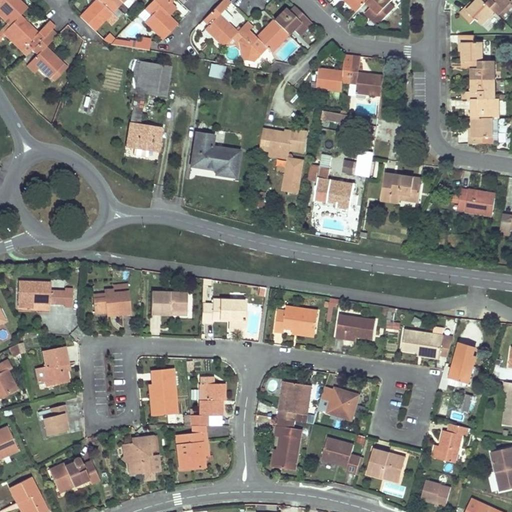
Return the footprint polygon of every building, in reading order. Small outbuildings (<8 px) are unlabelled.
[(0,0),(0,10),(8,18),(9,16),(14,21),(21,15),(28,7),(20,0),(0,0)] [(117,19),(112,14),(117,8),(111,2),(108,0),(97,0),(98,0),(90,9),(88,7),(79,17),(93,30),(98,25),(100,26),(106,20),(111,25),(117,19)] [(108,0),(111,2),(117,8),(122,3),(125,0),(108,0)] [(166,0),(171,4),(174,1),(175,0),(152,0),(144,9),(151,16),(144,22),(157,35),(159,34),(164,39),(178,24),(169,15),(167,16),(158,7),(163,1),(162,0),(166,0)] [(171,4),(166,0),(162,0),(163,1),(158,7),(167,16),(169,15),(175,8),(171,4)] [(216,42),(218,41),(223,46),(237,32),(228,23),(227,24),(218,16),(231,3),(227,0),(222,0),(206,18),(210,23),(204,30),(216,42)] [(346,0),(358,11),(368,1),(368,0),(346,0)] [(368,0),(368,1),(372,6),(366,12),(378,24),(395,9),(390,3),(392,0),(368,0)] [(482,25),(495,11),(483,0),(477,0),(474,4),(467,10),(465,8),(460,14),(471,24),(475,19),(482,25)] [(483,0),(495,11),(499,15),(511,1),(510,0),(483,0)] [(467,10),(474,4),(472,2),(465,8),(467,10)] [(274,21),(287,34),(292,29),(299,35),(311,23),(294,7),(289,12),(286,9),(274,21)] [(13,23),(14,21),(9,16),(8,18),(0,10),(0,16),(8,24),(0,31),(0,35),(7,29),(10,25),(13,23)] [(30,42),(35,47),(39,43),(42,39),(52,29),(55,26),(50,21),(49,20),(36,33),(28,25),(30,24),(21,15),(14,21),(13,23),(10,25),(7,29),(12,34),(11,35),(24,48),(30,42)] [(239,41),(242,60),(253,62),(266,49),(271,53),(284,41),(282,39),(287,34),(274,21),(273,20),(264,29),(265,30),(255,40),(248,32),(252,27),(247,22),(237,32),(239,35),(242,38),(239,41)] [(11,35),(12,34),(7,29),(0,35),(0,40),(6,35),(26,56),(32,50),(35,47),(30,42),(24,48),(11,35)] [(52,29),(42,39),(48,45),(58,35),(55,32),(52,29)] [(114,45),(150,51),(151,42),(152,40),(140,38),(140,33),(126,31),(114,45)] [(110,44),(113,41),(107,35),(103,40),(107,44),(110,44)] [(462,52),(463,61),(483,61),(483,42),(474,43),(474,36),(459,36),(459,44),(462,43),(462,52)] [(39,43),(45,48),(48,45),(42,39),(39,43)] [(35,47),(32,50),(37,54),(30,61),(38,69),(44,74),(45,72),(49,77),(50,78),(64,64),(54,55),(53,56),(45,48),(39,43),(35,47)] [(344,69),(352,70),(353,55),(348,55),(345,55),(344,69)] [(360,70),(360,64),(361,57),(357,56),(353,55),(352,70),(360,70)] [(38,69),(30,61),(26,65),(34,73),(38,69)] [(472,69),(472,80),(495,80),(495,61),(483,61),(463,61),(463,69),(472,69)] [(162,143),(161,143),(160,142),(162,130),(140,126),(145,94),(167,98),(172,67),(140,62),(127,147),(158,152),(159,146),(162,147),(162,143)] [(224,79),(226,66),(210,63),(208,77),(224,79)] [(343,83),(350,84),(351,74),(343,73),(337,72),(332,72),(332,70),(319,69),(317,87),(324,89),(324,91),(342,93),(343,83)] [(356,94),(374,96),(374,95),(382,95),(384,76),(371,75),(371,76),(359,75),(351,74),(350,84),(357,85),(356,94)] [(463,99),(472,99),(495,99),(495,80),(472,80),(472,85),(472,91),(467,92),(463,92),(463,99)] [(495,99),(472,99),(472,107),(472,118),(493,118),(499,118),(499,99),(495,99)] [(349,115),(323,111),(322,119),(347,124),(349,115)] [(469,144),(493,144),(496,144),(499,144),(499,118),(493,118),(472,118),(472,128),(472,137),(469,137),(469,144)] [(305,153),(308,132),(293,130),(292,132),(292,134),(284,133),(264,129),(260,150),(269,152),(280,153),(280,158),(288,159),(286,174),(289,174),(285,192),(298,194),(303,161),(292,159),(293,157),(291,154),(290,154),(290,151),(305,153)] [(235,178),(237,165),(240,152),(212,148),(214,137),(197,134),(191,166),(217,171),(216,175),(235,178)] [(369,177),(369,176),(370,175),(371,164),(373,152),(358,150),(354,175),(369,177)] [(320,167),(329,169),(332,156),(322,154),(321,161),(312,159),(310,166),(320,167)] [(310,166),(309,173),(308,180),(317,182),(315,200),(337,203),(336,208),(350,210),(354,185),(327,181),(329,169),(320,167),(310,166)] [(385,174),(383,187),(381,200),(400,203),(400,200),(419,202),(422,184),(417,184),(417,179),(385,174)] [(492,216),(494,206),(496,195),(462,189),(458,211),(492,216)] [(458,203),(458,200),(459,196),(452,195),(450,203),(458,203)] [(511,231),(511,230),(511,218),(511,222),(502,220),(500,234),(510,236),(511,231)] [(51,288),(51,282),(18,281),(18,302),(19,302),(19,308),(29,308),(29,302),(32,302),(50,303),(51,288)] [(64,289),(51,288),(50,303),(64,303),(64,289)] [(64,306),(68,306),(72,306),(73,289),(64,289),(64,303),(64,306)] [(114,312),(115,316),(131,315),(129,292),(114,294),(113,289),(104,290),(105,294),(105,298),(93,299),(94,314),(106,313),(114,312)] [(169,313),(187,313),(187,294),(151,292),(150,315),(169,316),(169,313)] [(212,320),(227,321),(227,331),(238,331),(244,325),(244,322),(244,312),(245,302),(212,300),(212,305),(202,305),(201,323),(211,324),(212,320)] [(286,308),(285,310),(285,312),(277,311),(274,332),(283,333),(283,329),(292,330),(314,333),(317,312),(286,308)] [(355,337),(364,339),(373,340),(376,321),(339,316),(336,338),(344,340),(345,336),(355,337)] [(447,357),(450,347),(453,337),(405,330),(402,350),(418,353),(439,356),(447,357)] [(453,366),(452,366),(451,366),(450,368),(445,367),(439,388),(446,390),(450,378),(468,383),(475,361),(472,360),(473,357),(475,349),(459,344),(453,366)] [(20,355),(18,345),(9,349),(13,359),(20,356),(20,355)] [(64,348),(53,350),(43,352),(46,368),(43,368),(45,382),(46,386),(68,381),(66,371),(65,365),(68,364),(64,348)] [(0,372),(7,369),(8,370),(11,369),(7,360),(0,363),(0,372)] [(45,382),(43,368),(36,370),(39,384),(45,382)] [(0,398),(18,390),(12,379),(8,370),(7,369),(0,372),(0,398)] [(155,415),(177,413),(173,370),(151,372),(152,385),(155,415)] [(212,384),(212,381),(212,378),(199,378),(199,386),(204,386),(204,401),(198,401),(198,416),(189,417),(190,426),(192,426),(204,426),(204,416),(206,416),(221,416),(221,401),(223,401),(223,384),(212,384)] [(508,393),(506,408),(503,424),(511,425),(511,382),(509,383),(508,393)] [(284,383),(278,419),(295,422),(296,414),(307,415),(310,399),(312,387),(284,383)] [(322,389),(312,387),(310,399),(319,401),(322,389)] [(351,417),(352,417),(357,405),(355,404),(358,396),(347,392),(346,394),(324,387),(321,399),(330,402),(326,413),(349,421),(351,417)] [(461,411),(465,412),(469,413),(473,397),(466,395),(461,411)] [(330,402),(321,399),(317,410),(326,413),(330,402)] [(65,405),(57,407),(50,409),(52,417),(43,419),(47,436),(68,430),(66,423),(64,414),(67,413),(65,405)] [(50,409),(39,411),(40,418),(51,416),(50,409)] [(278,419),(276,435),(281,436),(278,451),(276,468),(295,471),(301,430),(294,429),(295,422),(278,419)] [(353,423),(345,421),(343,428),(351,431),(353,423)] [(465,437),(467,429),(449,425),(447,432),(443,431),(439,448),(435,460),(445,463),(455,465),(463,436),(465,437)] [(0,458),(17,451),(6,427),(0,429),(0,458)] [(205,432),(192,433),(180,435),(181,444),(177,445),(179,471),(204,469),(203,457),(202,442),(206,442),(205,432)] [(153,472),(157,472),(160,472),(158,455),(151,455),(150,450),(155,449),(154,436),(135,438),(136,446),(133,446),(131,444),(126,444),(124,447),(126,464),(128,464),(130,475),(141,474),(143,476),(144,481),(154,480),(153,472)] [(321,461),(334,465),(347,468),(346,472),(356,474),(360,458),(351,455),(353,445),(328,438),(321,461)] [(511,488),(511,448),(491,453),(500,491),(511,488)] [(383,479),(383,476),(384,474),(399,478),(405,458),(373,450),(367,474),(383,479)] [(48,470),(57,490),(72,484),(73,486),(88,480),(90,484),(99,481),(90,461),(82,465),(79,459),(78,459),(78,458),(77,458),(76,458),(75,458),(74,458),(74,459),(73,460),(73,461),(73,462),(73,463),(64,466),(63,463),(48,470)] [(383,476),(383,479),(398,483),(399,478),(384,474),(383,476)] [(25,511),(46,511),(29,477),(8,488),(15,504),(20,501),(25,511)] [(403,496),(405,485),(384,481),(382,492),(403,496)] [(435,506),(435,507),(434,508),(444,511),(450,489),(426,483),(421,499),(428,501),(427,504),(435,506)] [(73,486),(72,484),(57,490),(58,492),(73,486)] [(25,511),(20,501),(15,504),(19,511),(25,511)] [(489,510),(490,507),(478,502),(477,504),(489,510)]
